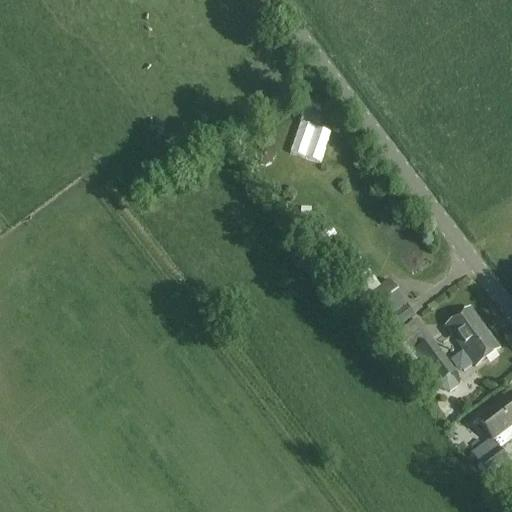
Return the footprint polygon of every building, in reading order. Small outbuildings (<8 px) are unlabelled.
[(294,161),(323,162),(324,126),(295,125),(294,161)] [(406,343),(437,386),(441,390),(450,393),(458,387),(459,377),(417,319),(399,332),(397,330),(414,318),(388,282),(373,293),(371,291),(356,301),(419,388),(428,382),(415,363),(417,361),(410,351),(405,344),(406,343)] [(475,368),(499,350),(470,310),(446,327),(475,368)] [(511,398),(509,394),(476,419),(494,442),(511,427),(511,398)] [(489,441),(471,455),(479,464),(481,462),(492,475),(508,463),(498,449),(496,450),(489,441)]
